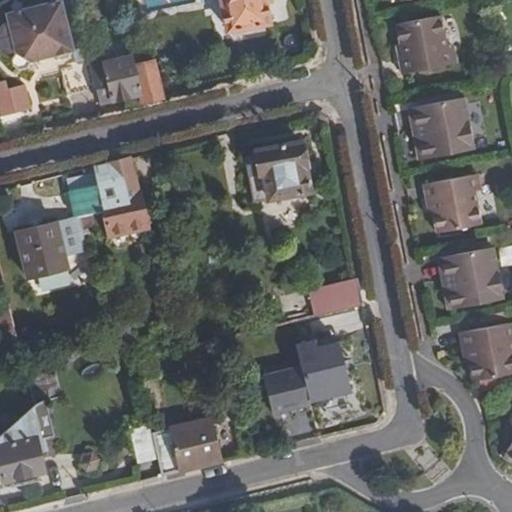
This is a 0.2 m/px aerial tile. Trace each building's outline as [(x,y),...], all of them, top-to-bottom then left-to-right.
[(71,91),(97,85),(87,44),(80,13),(67,16),(63,1),(62,0),(40,0),(38,3),(32,5),(28,2),(8,8),(10,17),(5,19),(0,27),(0,40),(2,46),(16,56),(16,60),(23,66),(28,64),(32,56),(40,55),(43,49),(50,48),(61,56),(66,55),(71,47),(74,46),(78,63),(65,66),(71,91)] [(80,13),(76,0),(68,0),(63,1),(67,16),(80,13)] [(227,0),(234,29),(272,20),(268,0),(267,0),(227,0)] [(404,69),(452,60),(449,45),(444,13),(400,20),(406,53),(401,54),(404,69)] [(132,94),(135,104),(146,102),(136,62),(134,54),(107,60),(102,40),(87,44),(97,85),(101,101),(132,94)] [(449,45),(452,60),(459,59),(457,44),(449,45)] [(136,62),(146,102),(165,97),(155,58),(136,62)] [(25,80),(0,82),(0,113),(29,110),(25,80)] [(425,137),(416,138),(420,156),(475,146),(466,95),(418,103),(425,137)] [(410,104),(416,138),(425,137),(418,103),(410,104)] [(312,187),(303,139),(266,145),(263,149),(248,152),(256,197),(312,187)] [(132,155),(95,164),(96,171),(99,184),(104,208),(109,232),(147,224),(132,155)] [(481,170),(473,171),(476,186),(483,185),(481,170)] [(99,184),(96,171),(70,178),(72,190),(99,184)] [(476,186),(473,171),(424,180),(427,195),(431,194),(438,228),(482,220),(476,186)] [(99,184),(72,190),(78,215),(81,214),(104,208),(99,184)] [(192,204),(182,205),(185,221),(194,220),(192,204)] [(67,254),(89,248),(81,214),(78,215),(19,229),(29,275),(69,266),(67,254)] [(494,244),(447,254),(453,287),(447,288),(450,307),(504,296),(494,244)] [(453,287),(447,254),(440,255),(447,288),(453,287)] [(367,300),(362,274),(311,286),(317,312),(323,311),(367,300)] [(0,349),(22,344),(18,326),(13,300),(0,302),(0,318),(3,332),(0,333),(0,349)] [(61,334),(55,310),(33,316),(34,322),(18,326),(22,344),(50,337),(61,334)] [(129,317),(104,323),(111,348),(135,343),(129,317)] [(511,334),(509,320),(462,329),(465,345),(468,344),(476,377),(511,369),(511,334)] [(22,344),(25,359),(54,352),(50,337),(22,344)] [(297,343),(302,365),(311,400),(352,391),(341,343),(317,348),(315,339),(297,343)] [(160,373),(155,350),(138,354),(143,377),(160,373)] [(302,365),(265,374),(274,414),(313,405),(311,400),(302,365)] [(57,431),(49,397),(43,399),(1,433),(0,435),(0,467),(3,477),(12,475),(13,482),(37,476),(37,469),(43,467),(36,435),(44,433),(57,431)] [(160,451),(164,470),(220,456),(213,428),(222,427),(221,420),(212,422),(210,415),(154,428),(160,451)] [(141,455),(160,451),(154,428),(152,417),(133,421),(141,455)]
